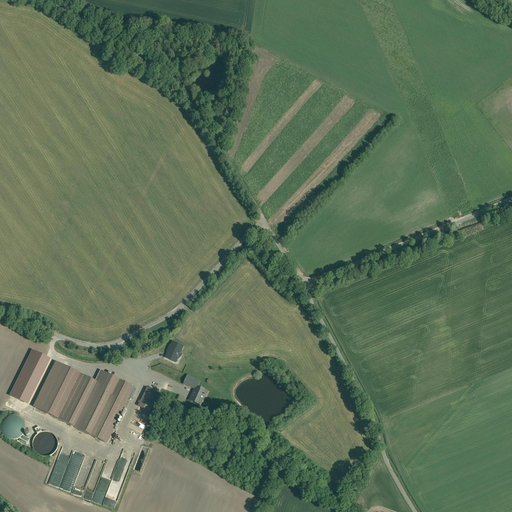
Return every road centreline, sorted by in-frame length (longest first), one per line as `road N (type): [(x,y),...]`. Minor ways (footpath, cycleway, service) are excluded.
road 1 (unclassified): [(305,285),(264,219),(181,307),(115,344),(78,343),(0,317)]
road 2 (track): [(40,0),(168,72),(264,219)]
road 3 (unclassified): [(305,285),(416,511)]
road 4 (unclassified): [(511,200),(305,285)]
